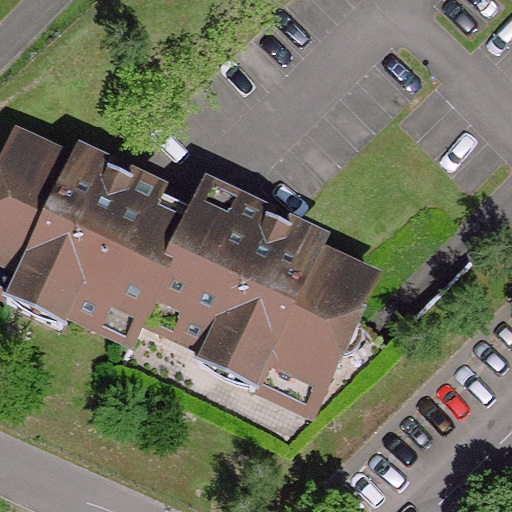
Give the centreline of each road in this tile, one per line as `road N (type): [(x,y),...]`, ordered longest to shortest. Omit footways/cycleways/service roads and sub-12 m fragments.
road 1 (residential): [(0,458),(115,511)]
road 2 (residential): [(426,511),(511,422)]
